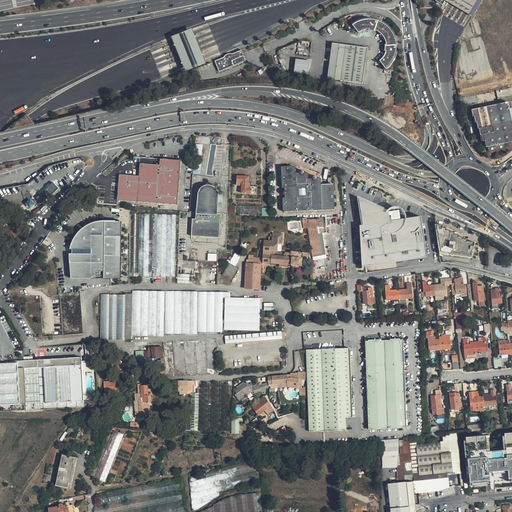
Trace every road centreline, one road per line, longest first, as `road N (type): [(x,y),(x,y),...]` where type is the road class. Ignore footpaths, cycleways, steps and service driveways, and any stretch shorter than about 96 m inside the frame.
road 1 (primary): [(0,156),(222,116),(268,122),(355,158)]
road 2 (motorway): [(0,143),(65,98),(321,0)]
road 3 (motorway): [(0,74),(257,0)]
road 4 (residential): [(106,145),(233,129),(283,139),(346,167)]
road 5 (primary): [(351,141),(299,117),(230,103),(117,116)]
road 6 (primary): [(511,228),(397,136),(331,102)]
road 7 (primary): [(331,102),(277,89),(221,90),(117,116)]
road 8 (primary): [(511,161),(486,171),(459,169),(386,118),(331,102)]
road 9 (motorway): [(182,0),(0,27)]
road 10 (unclassified): [(0,287),(101,163),(106,145)]
road 11 (residential): [(346,167),(496,235)]
road 12 (residential): [(351,279),(451,265),(511,281)]
road 13 (primary): [(355,158),(496,235)]
road 14 (secondary): [(455,131),(434,92),(412,0)]
road 15 (motorway): [(455,131),(444,65),(461,0)]
road 16 (primary): [(421,98),(428,135),(413,156),(399,159),(351,141)]
